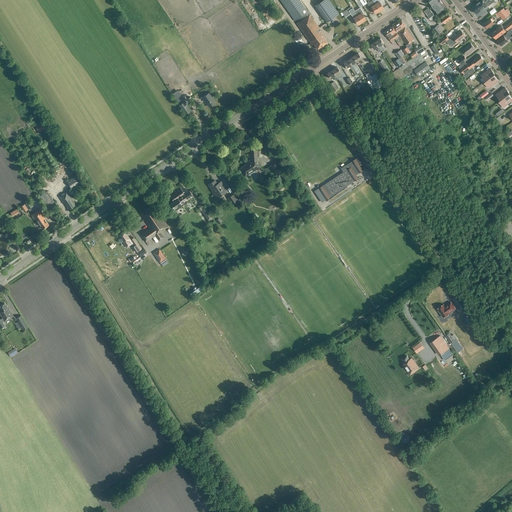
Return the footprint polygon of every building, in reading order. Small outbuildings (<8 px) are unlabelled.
[(321,30),(309,14),(308,15),(306,13),(308,11),(299,0),(279,0),(295,21),(297,19),(298,22),(297,23),(312,45),(313,44),(317,49),(328,42),(321,33),(321,30)] [(338,14),(327,0),(322,0),(314,6),(325,23),(338,14)] [(359,0),(363,6),(367,3),(369,7),(370,8),(371,7),(375,13),(379,11),(372,0),(359,0)] [(372,0),(379,11),(384,8),(380,2),(380,0),(372,0)] [(439,0),(428,0),(427,1),(437,15),(446,8),(439,0)] [(481,0),(472,7),(477,14),(487,6),(487,7),(493,3),(491,0),(481,0)] [(351,7),(342,12),(344,15),(345,17),(352,13),(352,14),(351,14),(353,18),(358,25),(362,22),(355,11),(353,8),(352,9),(351,7)] [(360,8),(355,11),(362,22),(366,19),(362,14),(363,13),(360,8)] [(436,17),(432,12),(428,8),(424,11),(431,20),(436,17)] [(498,13),(495,14),(498,18),(501,16),(503,19),(504,19),(507,17),(509,15),(503,8),(498,12),(498,13)] [(452,18),(448,13),(441,18),(437,21),(439,24),(443,21),(445,23),(452,18)] [(492,17),(484,23),(487,28),(494,23),(497,21),(495,18),(494,19),(492,17)] [(402,20),(397,23),(393,26),(397,32),(398,32),(407,45),(414,40),(406,28),(407,28),(405,26),(406,26),(402,20)] [(501,25),(491,33),(496,39),(506,31),(507,30),(504,26),(503,27),(502,25),(501,25)] [(393,26),(388,29),(395,39),(399,36),(396,32),(397,32),(393,26)] [(388,29),(384,32),(388,38),(391,42),(395,39),(388,29)] [(506,32),(507,33),(504,36),(497,41),(501,46),(507,41),(507,40),(511,36),(511,30),(511,29),(506,32)] [(449,40),(449,39),(446,35),(440,40),(442,44),(446,41),(449,45),(451,44),(453,45),(457,42),(465,36),(461,31),(453,37),(449,40)] [(376,41),(381,50),(384,49),(382,47),(381,47),(380,46),(384,43),(380,38),(376,41)] [(381,50),(376,41),(371,45),(374,50),(378,47),(378,48),(378,50),(379,52),(381,50)] [(470,52),(475,48),(470,43),(462,49),(467,55),(470,52)] [(421,45),(415,49),(414,50),(417,54),(424,50),(421,45)] [(399,58),(402,56),(404,55),(400,50),(395,53),(399,58)] [(353,56),(356,61),(359,60),(361,63),(363,62),(361,58),(358,53),(353,56)] [(420,53),(418,55),(391,74),(397,82),(414,70),(419,76),(430,68),(420,53)] [(467,64),(463,66),(460,69),(464,74),(463,75),(465,78),(475,71),(472,67),(476,64),(477,65),(483,60),(480,55),(473,60),(467,64)] [(356,61),(353,56),(348,60),(354,68),(356,67),(355,65),(353,65),(353,64),(356,61)] [(464,56),(458,61),(457,61),(459,63),(460,64),(461,64),(467,60),(464,56)] [(354,68),(348,60),(343,63),(347,68),(350,65),(351,66),(350,68),(352,70),(354,68)] [(340,72),(337,67),(332,70),(338,79),(340,78),(339,75),(337,75),(336,75),(340,72)] [(495,74),(492,71),(490,68),(480,75),(482,78),(485,81),(493,75),(495,74)] [(338,79),(332,70),(327,73),(330,79),(334,76),(335,77),(334,78),(336,81),(338,79)] [(376,73),(369,78),(373,84),(380,79),(376,73)] [(498,81),(493,75),(485,81),(484,82),(489,88),(498,81)] [(329,85),(333,92),(338,88),(334,82),(329,85)] [(500,100),(508,94),(509,93),(505,88),(496,95),(500,100)] [(209,92),(202,97),(206,103),(209,107),(215,103),(212,97),(209,92)] [(192,112),(185,101),(180,94),(174,98),(185,116),(192,112)] [(511,99),(508,94),(500,100),(499,101),(503,107),(511,100),(511,99)] [(37,124),(40,130),(46,126),(43,121),(37,124)] [(251,159),(247,162),(248,163),(240,168),(245,176),(260,166),(257,163),(256,148),(250,148),(251,159)] [(325,184),(332,195),(358,178),(356,175),(366,168),(359,157),(341,169),(343,172),(325,184)] [(278,177),(283,173),(276,162),(270,165),(278,177)] [(72,189),(74,188),(83,182),(77,174),(66,181),(72,189)] [(215,180),(208,184),(212,190),(212,191),(217,198),(218,197),(217,196),(223,192),(224,193),(227,191),(221,181),(217,184),(215,180)] [(322,202),(328,198),(329,195),(322,186),(315,191),(322,202)] [(183,187),(180,189),(170,196),(174,201),(170,204),(174,209),(185,202),(186,202),(189,200),(189,199),(193,196),(189,190),(186,191),(183,187)] [(73,200),(67,191),(59,196),(63,203),(64,202),(69,209),(75,205),(72,201),(73,200)] [(38,197),(45,207),(51,204),(44,193),(38,197)] [(227,198),(231,203),(232,205),(238,201),(233,194),(227,198)] [(28,209),(33,206),(30,201),(25,204),(28,209)] [(213,218),(207,209),(203,203),(198,206),(208,221),(213,218)] [(158,213),(153,205),(147,210),(145,210),(140,212),(145,219),(144,219),(150,227),(140,234),(145,241),(155,235),(159,240),(163,237),(160,232),(164,229),(168,226),(161,216),(161,215),(159,212),(158,213)] [(42,229),(49,225),(45,219),(46,219),(40,209),(32,215),(36,222),(37,221),(42,229)] [(10,215),(14,221),(21,216),(18,210),(10,215)] [(118,240),(118,241),(119,243),(120,243),(123,241),(124,241),(123,242),(127,247),(131,244),(132,247),(135,253),(141,249),(134,238),(130,240),(124,231),(119,234),(118,235),(121,239),(118,240)] [(159,262),(166,258),(159,249),(153,253),(159,262)] [(192,296),(203,288),(201,285),(190,293),(192,296)] [(452,298),(460,310),(466,306),(458,294),(452,298)] [(456,309),(451,301),(445,305),(444,304),(437,309),(443,318),(456,309)] [(2,322),(13,316),(9,309),(8,309),(5,303),(0,306),(0,309),(0,310),(0,313),(3,318),(0,320),(0,319),(0,326),(1,328),(4,326),(2,322)] [(28,327),(21,315),(16,319),(23,330),(28,327)] [(452,336),(449,333),(445,335),(451,343),(457,339),(454,334),(452,336)] [(441,335),(432,341),(441,354),(449,348),(441,335)] [(463,349),(459,343),(453,347),(457,353),(463,349)] [(10,351),(8,353),(11,357),(13,356),(17,353),(18,353),(15,348),(15,349),(10,351)] [(422,359),(416,350),(412,352),(418,361),(422,359)] [(407,355),(402,359),(404,363),(402,365),(410,376),(420,369),(412,358),(410,359),(407,355)]
